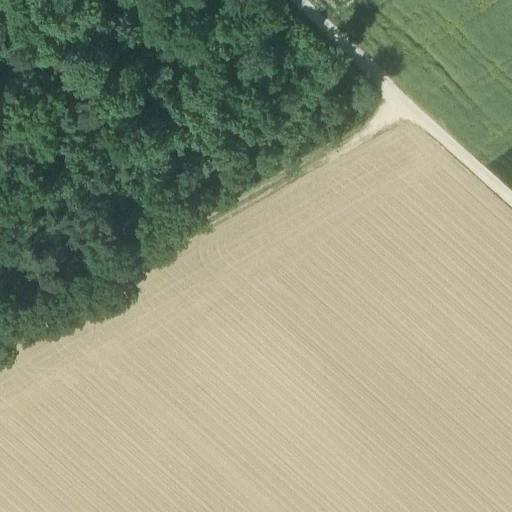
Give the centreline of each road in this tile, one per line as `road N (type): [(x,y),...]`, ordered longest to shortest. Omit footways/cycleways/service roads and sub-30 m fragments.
road 1 (track): [(409,107),(0,341)]
road 2 (track): [(511,199),(298,0)]
